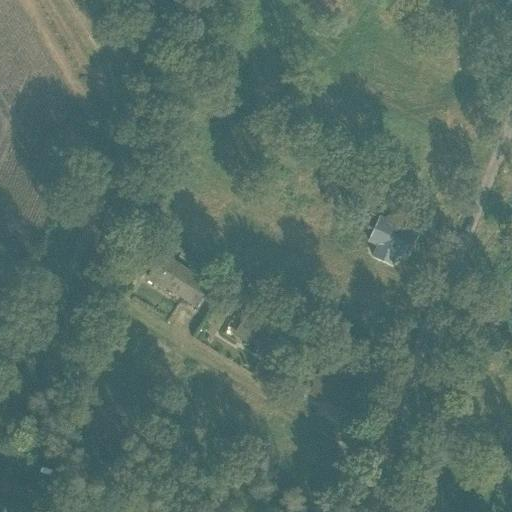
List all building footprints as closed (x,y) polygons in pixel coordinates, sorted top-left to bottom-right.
[(306,191),(333,205),(339,194),(312,179),(306,191)] [(393,266),(397,255),(409,260),(419,231),(379,216),(364,256),(393,266)] [(160,256),(146,278),(153,282),(154,286),(157,289),(161,288),(194,308),(208,286),(160,256)] [(191,263),(187,269),(204,280),(208,274),(191,263)] [(239,332),(237,335),(238,340),(242,342),(246,341),(275,359),(289,337),(253,315),(243,331),(239,332)] [(148,341),(120,391),(154,410),(182,359),(148,341)] [(314,390),(312,394),(313,398),(317,400),(321,399),(355,417),(368,393),(326,372),(318,388),(314,390)]
